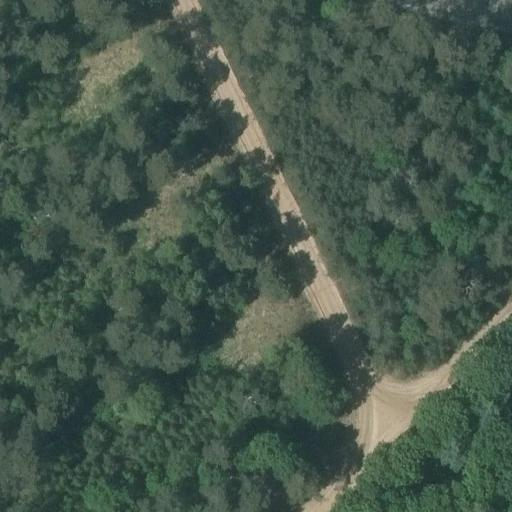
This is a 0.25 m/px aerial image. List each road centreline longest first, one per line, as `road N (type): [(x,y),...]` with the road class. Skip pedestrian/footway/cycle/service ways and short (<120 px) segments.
road 1 (track): [(475,511),(360,373),(179,0)]
road 2 (track): [(319,511),(511,315)]
